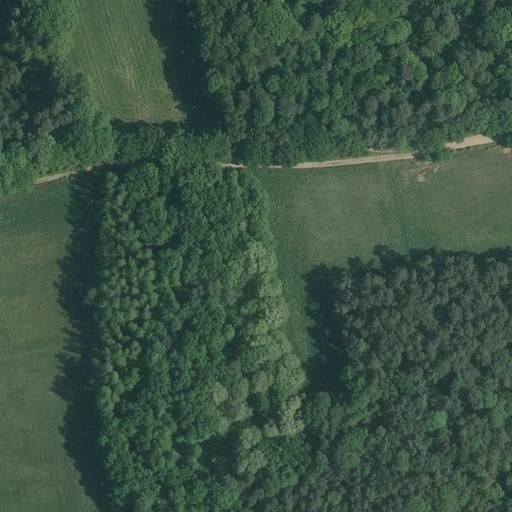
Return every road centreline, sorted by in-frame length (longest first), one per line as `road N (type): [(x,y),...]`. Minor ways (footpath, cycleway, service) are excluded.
road 1 (unknown): [(0,174),(49,164),(400,151),(511,126)]
road 2 (track): [(249,165),(403,157),(511,135)]
road 3 (track): [(0,189),(104,168),(249,165)]
